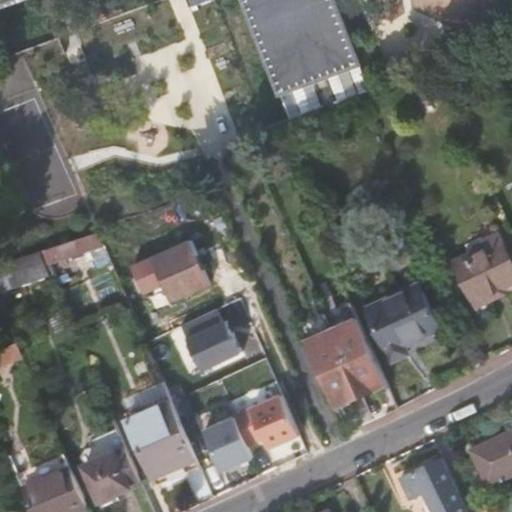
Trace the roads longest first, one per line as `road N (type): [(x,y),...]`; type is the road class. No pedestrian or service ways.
road 1 (unknown): [(208,160),(351,450)]
road 2 (residential): [(221,511),(511,373)]
